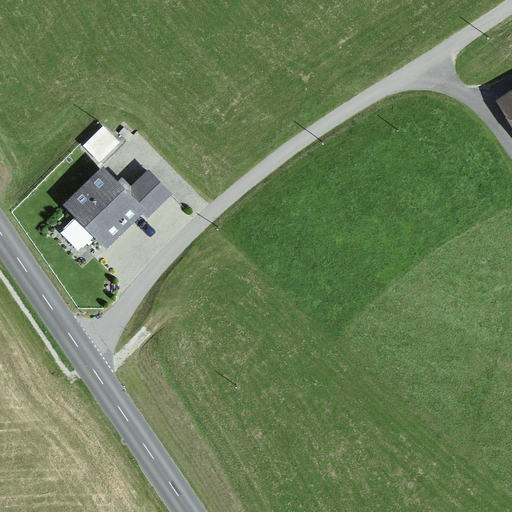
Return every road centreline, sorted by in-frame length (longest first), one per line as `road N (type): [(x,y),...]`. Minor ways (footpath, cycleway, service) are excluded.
road 1 (residential): [(84,354),(155,269),(236,191),(511,4)]
road 2 (secondary): [(84,354),(189,511)]
road 3 (secondary): [(0,232),(84,354)]
